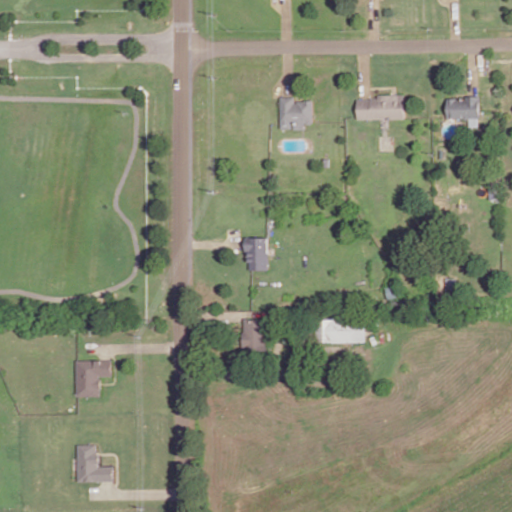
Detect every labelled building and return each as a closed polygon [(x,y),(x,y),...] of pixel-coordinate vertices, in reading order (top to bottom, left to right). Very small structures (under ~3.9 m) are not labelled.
[(358,98),(358,116),(406,116),(405,92),(394,92),(379,92),(379,96),(372,96),(372,98),(358,98)] [(448,96),(448,116),(481,115),(480,94),(467,94),(467,97),(457,97),(457,96),(448,96)] [(280,95),(280,121),(280,127),(293,127),(292,122),(294,122),(294,128),(305,128),(305,120),(306,120),(308,122),(311,122),(312,120),(313,120),(313,119),(313,98),(305,98),(305,99),(298,99),(298,101),(295,101),(294,95),(280,95)] [(246,235),(246,249),(248,249),(247,259),(251,259),(251,268),(254,268),(269,268),(269,235),(246,235)] [(245,317),(245,330),(244,330),(244,354),(268,354),(268,317),(245,317)] [(317,317),(317,340),(367,340),(367,317),(317,317)] [(78,358),(113,358),(113,374),(101,374),(101,377),(102,377),(102,382),(102,394),(78,394),(78,358)] [(79,443),(80,479),(114,479),(114,465),(99,465),(99,461),(101,461),(101,453),(99,453),(99,450),(96,450),(96,443),(79,443)]
